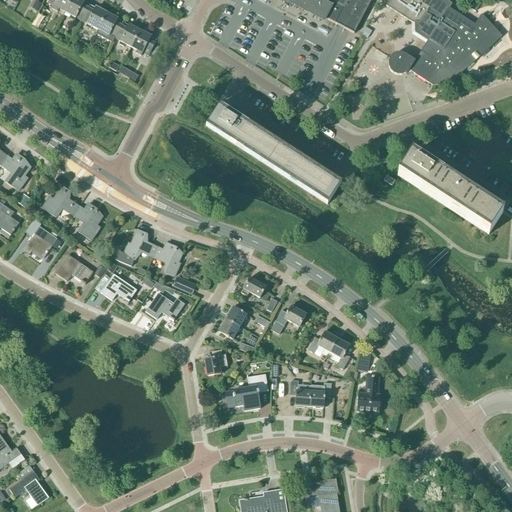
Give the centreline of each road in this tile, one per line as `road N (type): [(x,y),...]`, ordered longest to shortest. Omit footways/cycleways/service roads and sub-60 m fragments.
road 1 (unclassified): [(511,88),(358,145),(192,36)]
road 2 (secondary): [(460,427),(369,316),(310,271),(248,240)]
road 3 (residential): [(184,356),(0,269)]
road 4 (unclassified): [(192,36),(116,174)]
road 5 (unclassified): [(200,465),(281,442),(353,455)]
road 6 (residential): [(84,511),(0,400)]
road 7 (residential): [(184,356),(248,240)]
road 8 (unclassified): [(353,455),(387,465),(416,461),(460,427)]
